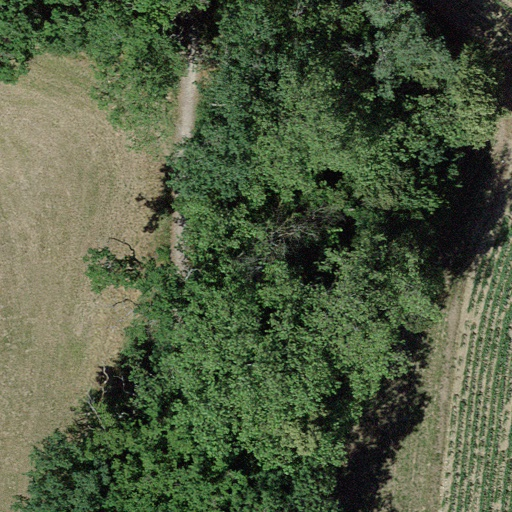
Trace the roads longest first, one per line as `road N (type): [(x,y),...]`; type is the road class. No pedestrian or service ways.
road 1 (track): [(103,511),(146,117)]
road 2 (track): [(0,9),(146,117)]
